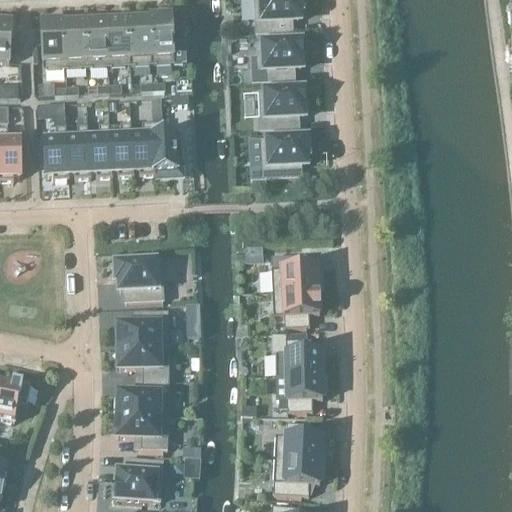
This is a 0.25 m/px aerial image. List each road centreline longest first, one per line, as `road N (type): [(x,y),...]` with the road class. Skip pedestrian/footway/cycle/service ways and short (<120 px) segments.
road 1 (residential): [(340,0),(354,511)]
road 2 (residential): [(71,358),(84,385),(76,511)]
road 3 (residential): [(77,216),(81,332),(71,358)]
